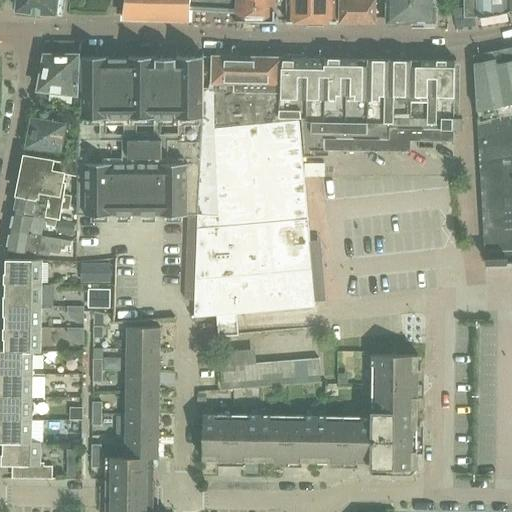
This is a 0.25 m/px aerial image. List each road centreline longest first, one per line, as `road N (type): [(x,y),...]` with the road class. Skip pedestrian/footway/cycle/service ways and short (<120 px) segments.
road 1 (residential): [(30,30),(458,41)]
road 2 (residential): [(185,500),(172,300),(150,300),(149,231)]
road 3 (residential): [(474,294),(466,63),(458,41)]
road 4 (residential): [(200,322),(353,312),(447,295)]
road 5 (residential): [(447,295),(449,501)]
road 6 (residential): [(185,500),(0,499)]
road 7 (residential): [(30,30),(0,211)]
road 8 (residential): [(449,501),(312,501)]
road 9 (residential): [(185,500),(312,501)]
